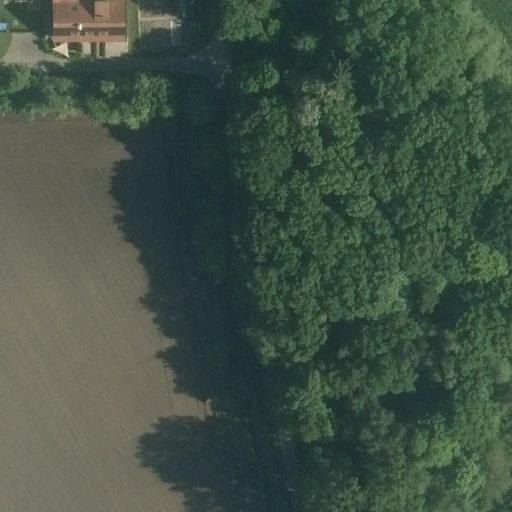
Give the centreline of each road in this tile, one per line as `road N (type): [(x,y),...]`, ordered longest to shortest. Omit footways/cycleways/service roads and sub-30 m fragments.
road 1 (unclassified): [(233,61),(267,319),(304,511)]
road 2 (unclassified): [(233,61),(0,66)]
